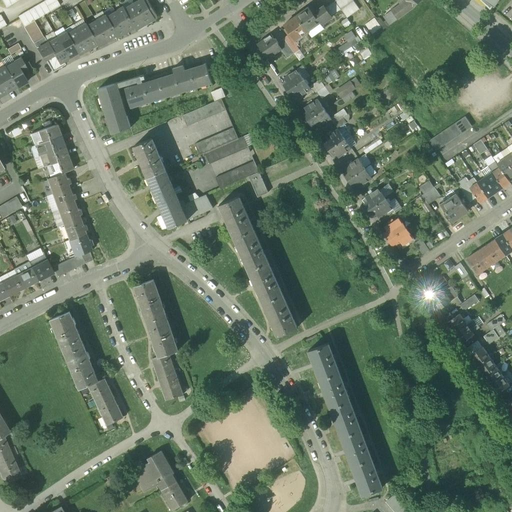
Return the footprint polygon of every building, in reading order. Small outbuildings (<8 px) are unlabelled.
[(46,0),(44,1),(50,12),(60,6),(56,0),(46,0)] [(128,0),(123,3),(124,7),(126,9),(135,4),(132,0),(128,0)] [(145,0),(141,0),(135,4),(146,24),(156,19),(155,17),(157,15),(148,0),(145,0)] [(336,0),(335,1),(341,10),(346,7),(340,0),(336,0)] [(392,11),(398,19),(415,7),(420,0),(406,0),(400,5),(392,11)] [(481,0),(490,9),(493,5),(484,0),(481,0)] [(50,12),(44,1),(18,16),(24,27),(34,21),(40,18),(50,12)] [(335,1),(325,8),(331,16),(341,9),(335,1)] [(360,9),(354,1),(350,4),(356,12),(360,9)] [(135,4),(126,9),(125,9),(136,27),(137,30),(146,24),(135,4)] [(356,12),(350,4),(346,7),(352,15),(356,12)] [(112,7),(103,12),(105,15),(106,17),(115,12),(112,7)] [(124,7),(115,12),(127,33),(136,27),(125,9),(126,9),(124,7)] [(308,32),(320,23),(314,14),(309,7),(297,16),(308,32)] [(324,7),(314,14),(320,23),(322,21),(323,23),(332,17),(331,16),(325,8),(324,7)] [(352,15),(346,7),(341,10),(347,18),(352,15)] [(93,16),(96,21),(105,15),(103,12),(102,11),(93,16)] [(390,25),(398,19),(392,11),(384,16),(390,25)] [(115,12),(106,17),(117,36),(116,36),(117,38),(127,33),(115,12)] [(105,15),(96,21),(107,41),(116,36),(117,36),(106,17),(105,15)] [(304,34),(308,32),(297,16),(285,25),(291,33),(289,34),(295,43),(297,42),(296,40),(304,34)] [(43,24),(40,18),(34,21),(38,27),(43,24)] [(351,24),(347,18),(342,22),(345,27),(351,24)] [(375,18),(370,21),(377,31),(382,28),(375,18)] [(83,20),(74,25),(76,29),(85,24),(83,20)] [(24,27),(27,32),(37,27),(34,21),(24,27)] [(96,21),(87,26),(86,26),(97,44),(98,47),(107,41),(96,21)] [(373,34),(377,31),(370,21),(366,25),(373,34)] [(324,29),(320,23),(308,32),(312,37),(324,29)] [(85,24),(76,29),(88,50),(97,44),(86,26),(87,26),(85,24)] [(74,25),(64,30),(66,33),(66,32),(67,34),(76,29),(74,25)] [(27,32),(30,38),(40,32),(37,27),(27,32)] [(63,27),(54,33),(57,38),(66,33),(64,30),(63,27)] [(76,29),(67,34),(67,35),(78,53),(77,53),(78,55),(88,50),(76,29)] [(344,36),(348,42),(349,43),(356,38),(355,37),(351,31),(344,36)] [(43,37),(40,32),(30,38),(33,43),(43,37)] [(53,32),(44,37),(47,43),(48,42),(48,43),(57,38),(54,33),(53,32)] [(66,33),(57,38),(68,58),(77,53),(78,53),(67,35),(67,34),(66,32),(66,33)] [(266,56),(268,60),(282,50),(283,50),(278,44),(279,43),(276,38),(275,39),(271,34),(257,44),(261,49),(260,50),(265,57),(266,56)] [(284,38),(285,39),(294,51),(299,48),(295,43),(289,34),(284,38)] [(362,40),(358,35),(355,37),(356,38),(349,43),(348,42),(339,48),(342,54),(362,40)] [(33,43),(37,49),(47,43),(44,37),(43,37),(33,43)] [(43,61),(45,59),(54,55),(59,64),(63,61),(68,58),(57,38),(48,43),(48,42),(47,43),(37,49),(43,61)] [(295,53),(294,51),(285,39),(279,43),(278,44),(283,50),(282,50),(288,58),(295,53)] [(8,49),(11,55),(21,49),(18,44),(8,49)] [(372,55),(367,49),(361,54),(365,60),(372,55)] [(305,57),(300,50),(295,54),(300,60),(305,57)] [(14,62),(10,55),(1,61),(5,67),(5,66),(5,67),(14,62)] [(65,65),(63,61),(59,64),(54,55),(45,59),(52,72),(65,65)] [(20,58),(27,70),(31,67),(24,56),(20,58)] [(20,58),(14,61),(21,73),(22,73),(27,70),(20,58)] [(14,62),(5,67),(5,68),(16,87),(17,88),(27,82),(22,73),(21,73),(14,61),(14,62)] [(211,83),(212,83),(206,63),(205,64),(205,65),(206,67),(136,88),(136,87),(137,86),(136,85),(127,88),(125,88),(131,108),(133,107),(133,106),(211,83)] [(141,76),(118,83),(118,84),(114,85),(124,117),(127,116),(118,88),(126,85),(127,88),(136,85),(137,86),(136,87),(136,88),(206,67),(205,65),(185,71),(175,74),(144,83),(142,79),(142,76),(141,76)] [(173,69),(175,74),(185,71),(184,65),(173,69)] [(297,69),(304,79),(310,75),(303,65),(297,69)] [(5,67),(0,69),(0,79),(7,92),(16,87),(5,68),(5,67),(5,66),(5,67)] [(283,84),(288,91),(304,79),(297,69),(284,78),(287,82),(283,84)] [(335,69),(331,72),(336,80),(341,76),(335,69)] [(323,77),(329,85),(336,80),(331,72),(323,77)] [(351,81),(356,88),(361,84),(356,77),(351,81)] [(311,89),(304,79),(288,91),(292,97),(295,95),(298,98),(311,89)] [(311,85),(317,93),(318,92),(325,87),(320,79),(311,85)] [(336,91),(341,98),(342,97),(352,91),(356,88),(351,81),(336,91)] [(110,126),(112,134),(131,128),(128,116),(127,116),(124,117),(114,85),(118,84),(118,83),(98,89),(101,97),(103,96),(107,109),(105,109),(107,118),(110,117),(112,125),(110,126)] [(391,94),(396,91),(392,85),(387,89),(391,94)] [(215,102),(222,99),(226,97),(222,87),(211,92),(215,102)] [(330,93),(325,87),(318,92),(322,99),(330,93)] [(356,96),(352,91),(342,97),(342,98),(346,103),(356,96)] [(341,107),(346,103),(342,98),(334,103),(341,107)] [(183,115),(187,126),(227,110),(222,99),(215,102),(183,115)] [(304,114),(308,120),(325,109),(318,99),(305,108),(307,112),(304,114)] [(405,108),(401,102),(395,107),(399,112),(405,108)] [(331,119),(335,124),(344,118),(348,115),(344,108),(330,118),(331,119)] [(330,118),(325,109),(308,120),(312,127),(316,124),(318,128),(331,119),(330,118)] [(409,117),(406,111),(400,115),(404,121),(409,117)] [(466,116),(460,120),(467,130),(472,126),(466,116)] [(347,122),(344,118),(335,124),(338,129),(347,122)] [(460,120),(455,123),(462,133),(467,130),(460,120)] [(418,126),(414,121),(409,125),(413,130),(418,126)] [(455,123),(450,127),(457,137),(462,133),(455,123)] [(42,140),(43,142),(60,136),(56,124),(38,131),(42,140)] [(20,125),(10,131),(14,138),(24,132),(20,125)] [(450,127),(445,130),(452,140),(457,137),(450,127)] [(200,155),(205,153),(238,139),(233,128),(195,145),(200,155)] [(341,128),(338,129),(344,137),(349,134),(347,131),(344,129),(341,128)] [(324,144),(328,150),(345,139),(344,137),(338,129),(325,138),(327,142),(324,144)] [(445,130),(440,134),(447,144),(452,140),(445,130)] [(42,140),(38,131),(30,134),(33,145),(35,145),(38,144),(38,141),(42,140)] [(244,136),(248,146),(255,143),(251,133),(244,136)] [(440,134),(435,137),(441,147),(447,144),(440,134)] [(351,135),(345,139),(351,147),(357,144),(351,135)] [(60,136),(43,142),(47,153),(64,147),(60,136)] [(244,136),(238,139),(205,153),(210,164),(249,147),(248,146),(244,136)] [(436,151),(441,147),(435,137),(429,141),(432,145),(436,151)] [(380,138),(363,149),(366,154),(383,143),(380,138)] [(145,171),(148,178),(166,170),(153,139),(135,146),(138,153),(139,153),(141,159),(140,159),(143,165),(144,164),(147,171),(145,171)] [(351,147),(345,139),(328,150),(333,156),(336,154),(338,158),(352,149),(351,147)] [(474,144),(481,154),(488,149),(481,139),(474,144)] [(39,156),(47,153),(43,142),(38,144),(35,145),(39,156)] [(30,147),(34,158),(39,156),(35,145),(33,145),(30,147)] [(47,153),(51,164),(68,158),(64,147),(47,153)] [(511,153),(508,147),(501,152),(505,159),(511,154),(511,153)] [(496,161),(498,164),(505,159),(501,152),(493,158),(496,161)] [(47,165),(51,164),(47,153),(39,156),(43,167),(47,165)] [(365,154),(359,159),(365,168),(371,163),(365,154)] [(43,167),(39,156),(34,158),(38,169),(43,167)] [(54,173),(55,175),(62,173),(72,169),(68,158),(51,164),(54,173)] [(345,174),(349,180),(365,169),(365,168),(359,159),(345,168),(348,172),(345,174)] [(508,179),(511,175),(511,169),(505,159),(498,164),(500,168),(508,179)] [(215,178),(220,189),(245,178),(249,177),(260,172),(255,161),(215,178)] [(496,161),(489,166),(493,173),(500,168),(498,164),(496,161)] [(371,165),(365,169),(371,177),(376,173),(371,165)] [(486,178),(493,173),(489,166),(481,171),(482,173),(483,174),(482,174),(486,178)] [(500,168),(493,173),(503,188),(510,183),(508,179),(500,168)] [(371,177),(365,169),(349,180),(353,186),(356,184),(359,188),(372,179),(371,177)] [(170,228),(208,211),(201,197),(201,198),(191,202),(182,207),(176,195),(174,188),(166,170),(148,178),(150,178),(152,184),(151,184),(153,190),(154,189),(157,195),(156,195),(159,203),(160,202),(163,208),(161,208),(164,214),(165,213),(168,220),(167,220),(170,227),(170,228)] [(249,177),(258,197),(269,193),(260,172),(249,177)] [(48,180),(53,194),(68,188),(67,184),(69,184),(68,178),(65,179),(62,173),(55,175),(51,177),(47,178),(48,180)] [(482,173),(475,178),(478,183),(486,178),(482,174),(483,174),(482,173)] [(493,173),(486,178),(495,193),(503,188),(493,173)] [(467,183),(469,182),(466,177),(457,183),(464,193),(470,188),(467,183)] [(480,203),(488,198),(478,183),(475,178),(469,182),(467,183),(470,188),(477,197),(480,203)] [(488,198),(495,193),(486,178),(478,183),(488,198)] [(41,182),(46,196),(53,194),(48,180),(41,182)] [(424,194),(434,187),(430,180),(420,187),(424,194)] [(389,184),(380,190),(385,197),(394,191),(389,184)] [(181,186),(174,188),(176,195),(183,192),(181,186)] [(422,195),(429,204),(441,196),(435,187),(434,187),(424,194),(422,195)] [(53,194),(58,209),(74,204),(72,200),(75,199),(73,194),(71,195),(68,188),(53,194)] [(464,193),(470,202),(477,197),(470,188),(464,193)] [(365,204),(369,210),(385,198),(385,197),(380,190),(379,189),(366,198),(368,202),(365,204)] [(191,202),(201,198),(195,192),(188,196),(191,202)] [(46,196),(51,212),(58,209),(53,194),(46,196)] [(207,195),(201,197),(208,211),(213,208),(207,195)] [(429,204),(422,195),(417,199),(427,214),(432,210),(429,204)] [(441,206),(453,222),(469,211),(458,195),(441,206)] [(16,196),(0,205),(0,215),(2,218),(22,206),(16,196)] [(220,205),(278,336),(297,328),(239,196),(220,205)] [(386,200),(385,198),(369,210),(373,216),(377,214),(379,218),(387,213),(392,209),(386,200)] [(389,198),(386,200),(392,209),(396,213),(403,209),(395,198),(391,201),(389,198)] [(58,209),(64,225),(79,219),(78,215),(81,214),(79,209),(76,210),(74,204),(58,209)] [(64,225),(58,209),(51,212),(57,227),(64,225)] [(390,217),(396,213),(392,209),(387,213),(390,217)] [(165,213),(164,214),(157,217),(163,230),(170,227),(167,220),(168,220),(165,213)] [(13,215),(6,218),(10,226),(17,223),(13,215)] [(385,233),(389,239),(406,228),(399,218),(386,228),(388,231),(385,233)] [(26,219),(22,221),(27,233),(32,230),(26,219)] [(64,225),(69,240),(85,234),(84,231),(86,230),(84,224),(82,225),(79,219),(64,225)] [(413,238),(406,228),(389,239),(394,246),(397,244),(399,247),(413,238)] [(511,247),(511,231),(511,230),(503,235),(511,247)] [(87,241),(85,234),(69,240),(75,256),(80,254),(89,250),(91,250),(89,246),(92,245),(90,240),(87,241)] [(506,254),(511,250),(511,247),(503,235),(496,240),(506,254)] [(429,250),(426,244),(422,238),(415,243),(423,254),(429,250)] [(477,274),(506,254),(496,240),(467,259),(477,274)] [(430,241),(426,244),(429,250),(434,247),(430,241)] [(29,262),(44,254),(40,248),(25,255),(29,262)] [(89,250),(80,254),(85,263),(93,260),(89,250)] [(29,262),(32,268),(47,260),(44,254),(29,262)] [(79,266),(85,263),(80,254),(75,256),(74,256),(75,257),(79,266)] [(74,269),(79,266),(75,257),(69,259),(74,269)] [(69,272),(74,269),(69,259),(64,262),(69,272)] [(51,268),(47,260),(32,268),(38,280),(53,273),(51,268)] [(14,270),(17,275),(32,268),(29,262),(14,270)] [(63,274),(69,272),(64,262),(58,265),(63,274)] [(455,267),(463,279),(469,275),(461,263),(455,267)] [(58,277),(63,274),(58,265),(53,267),(58,277)] [(32,268),(17,275),(23,288),(38,280),(32,268)] [(14,270),(0,277),(0,279),(2,283),(8,280),(17,275),(14,270)] [(9,282),(3,285),(8,296),(23,288),(17,275),(8,280),(9,282)] [(444,291),(451,287),(444,277),(438,282),(444,291)] [(157,350),(159,357),(169,354),(178,351),(154,279),(135,286),(143,309),(142,310),(144,315),(145,315),(155,344),(154,344),(156,350),(157,350)] [(425,290),(431,300),(444,291),(438,282),(425,290)] [(0,299),(8,296),(3,285),(2,283),(0,283),(0,299)] [(451,287),(444,291),(451,301),(458,296),(451,286),(451,287)] [(480,291),(486,299),(490,296),(484,288),(480,291)] [(444,291),(431,300),(438,310),(451,301),(444,291)] [(460,305),(464,311),(479,300),(475,295),(460,305)] [(438,310),(442,315),(462,302),(458,296),(451,301),(438,310)] [(80,389),(89,385),(98,381),(89,359),(90,358),(88,353),(87,353),(75,324),(76,324),(74,318),(73,319),(70,312),(51,319),(80,389)] [(447,323),(454,333),(467,324),(460,314),(447,323)] [(501,315),(495,319),(499,325),(505,321),(501,315)] [(473,332),(480,328),(474,319),(467,324),(473,332)] [(500,325),(499,325),(495,319),(487,325),(491,331),(494,330),(500,325)] [(473,332),(467,324),(454,333),(461,343),(474,334),(473,332)] [(494,330),(497,335),(499,338),(505,334),(500,325),(494,330)] [(485,336),(488,340),(497,335),(494,330),(485,336)] [(490,344),(499,338),(497,335),(488,340),(490,344)] [(470,356),(483,347),(478,340),(465,349),(470,356)] [(311,352),(364,494),(382,488),(329,345),(311,352)] [(470,356),(477,365),(490,356),(483,347),(470,356)] [(183,394),(169,354),(159,357),(152,359),(152,360),(153,360),(156,359),(159,367),(156,368),(155,368),(156,368),(160,379),(159,380),(160,380),(163,379),(166,387),(163,388),(162,388),(162,389),(163,388),(167,399),(166,400),(184,394),(183,394)] [(496,366),(490,356),(477,365),(483,375),(496,366)] [(503,376),(496,366),(483,375),(490,384),(503,376)] [(510,385),(503,376),(490,384),(497,394),(510,385)] [(105,378),(98,381),(89,385),(108,424),(107,424),(107,425),(124,417),(123,417),(118,406),(119,406),(118,405),(118,406),(115,407),(111,400),(114,398),(115,398),(115,397),(114,398),(109,387),(110,387),(109,386),(109,387),(106,388),(102,380),(105,379),(106,379),(105,378)] [(0,436),(3,435),(9,431),(0,416),(0,436)] [(20,476),(3,435),(0,436),(0,463),(3,470),(0,471),(0,472),(5,483),(4,483),(21,476),(20,476)] [(135,477),(145,493),(159,485),(162,490),(177,481),(173,474),(175,473),(162,450),(156,453),(158,457),(150,462),(145,465),(144,463),(137,466),(141,473),(135,477)] [(148,458),(150,462),(158,457),(156,453),(148,458)] [(162,490),(173,510),(188,501),(177,481),(162,490)] [(384,504),(391,511),(406,511),(393,497),(384,504)]
